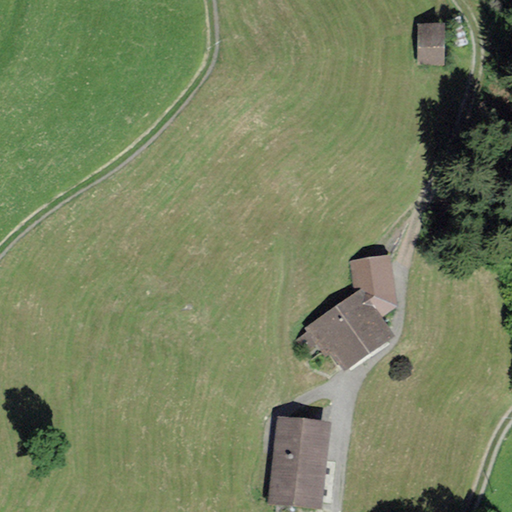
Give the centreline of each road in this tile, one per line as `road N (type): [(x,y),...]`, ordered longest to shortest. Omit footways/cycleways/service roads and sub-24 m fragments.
road 1 (track): [(0,252),(171,112),(211,51),(211,0)]
road 2 (track): [(458,0),(477,54),(467,102),(405,254)]
